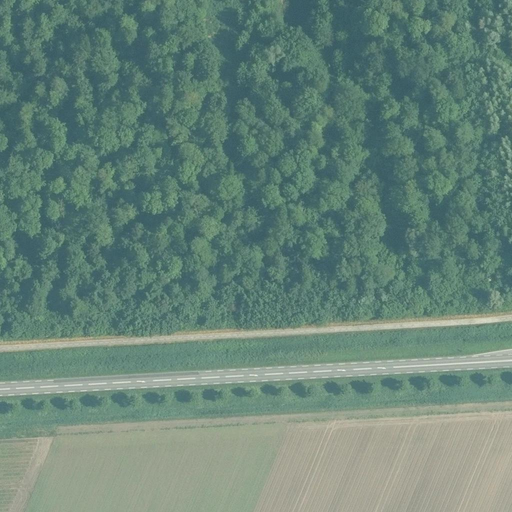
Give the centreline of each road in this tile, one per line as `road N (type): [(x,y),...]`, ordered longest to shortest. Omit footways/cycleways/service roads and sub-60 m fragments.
road 1 (track): [(0,86),(128,58),(200,55),(379,83),(511,68)]
road 2 (primary): [(0,388),(401,366)]
